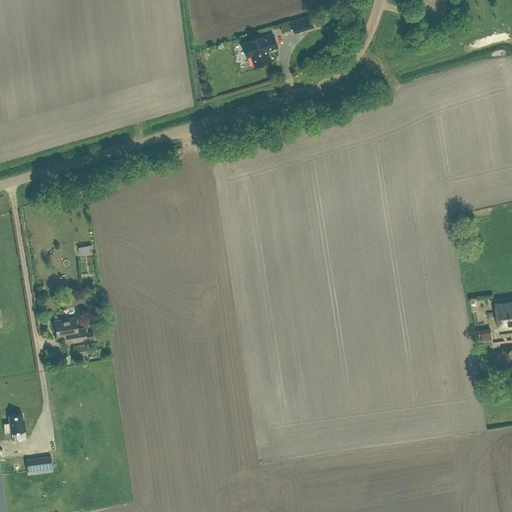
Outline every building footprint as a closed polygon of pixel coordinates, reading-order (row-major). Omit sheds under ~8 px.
[(305,28),(313,26),(309,16),(302,18),(305,28)] [(266,50),(277,46),(273,33),(242,43),(246,56),(251,55),(254,65),(270,60),(266,50)] [(156,181),(141,183),(144,201),(165,198),(165,196),(174,195),(174,192),(175,190),(174,184),(173,183),(172,180),(156,182),(156,181)] [(134,225),(116,228),(120,251),(138,249),(134,225)] [(511,331),(511,320),(509,296),(495,298),(500,333),(511,331)] [(75,328),(73,316),(53,320),(55,336),(66,334),(67,341),(84,338),(83,333),(83,327),(75,328)] [(74,356),(87,353),(86,345),(73,347),(74,356)] [(511,346),(501,347),(504,366),(511,364),(511,346)] [(17,439),(26,438),(25,430),(24,421),(23,421),(22,413),(9,415),(10,422),(4,423),(5,431),(11,431),(11,432),(16,431),(17,439)] [(51,456),(25,459),(27,471),(52,468),(51,456)]
